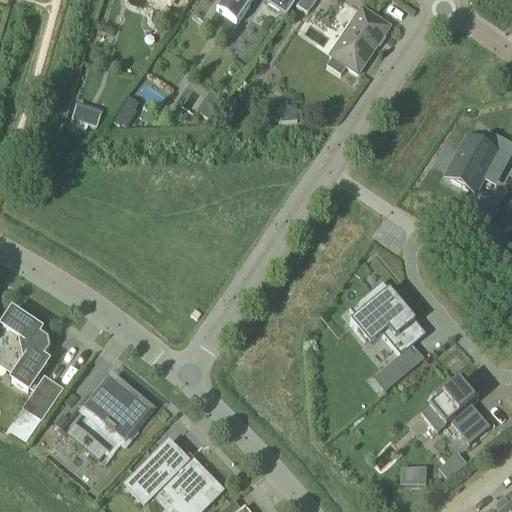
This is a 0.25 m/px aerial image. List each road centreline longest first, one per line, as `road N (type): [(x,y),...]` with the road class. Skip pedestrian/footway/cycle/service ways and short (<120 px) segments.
road 1 (residential): [(186,375),(333,175)]
road 2 (residential): [(186,375),(80,294),(0,247)]
road 3 (residential): [(333,175),(445,11)]
road 4 (residential): [(415,227),(414,279),(481,369),(511,378)]
road 5 (residential): [(310,511),(186,375)]
